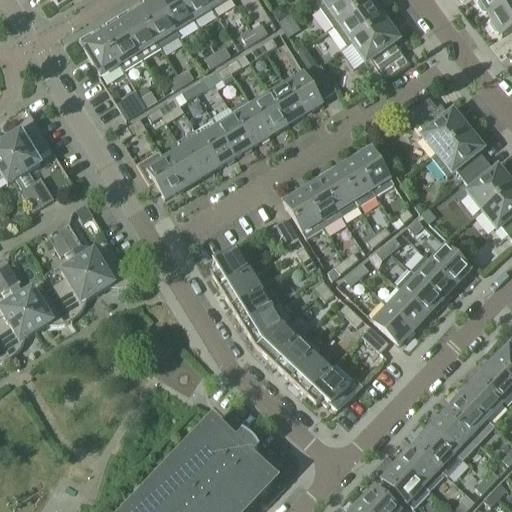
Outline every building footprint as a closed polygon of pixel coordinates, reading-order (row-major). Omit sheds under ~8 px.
[(50,0),(58,11),(69,3),(67,0),(50,0)] [(145,11),(137,16),(160,53),(179,42),(175,35),(153,0),(151,0),(141,6),(145,11)] [(153,0),(175,35),(193,24),(178,0),(153,0)] [(178,0),(193,24),(211,13),(203,0),(178,0)] [(203,0),(211,13),(230,1),(229,0),(203,0)] [(319,12),(333,32),(370,5),(371,6),(374,3),(372,0),(323,0),(327,6),(319,12)] [(511,0),(475,0),(488,20),(511,5),(511,0)] [(346,51),(351,47),(388,21),(381,12),(377,15),(371,6),(370,5),(333,32),(346,51)] [(511,33),(511,5),(488,20),(501,41),(511,33)] [(272,16),(277,24),(286,19),(283,13),(278,12),(272,16)] [(127,15),(116,22),(142,65),(160,53),(137,16),(130,20),(127,15)] [(287,43),(296,37),(286,20),(277,26),(287,43)] [(388,21),(351,47),(365,67),(369,64),(384,86),(409,69),(393,47),(397,44),(390,33),(394,31),(388,21)] [(108,34),(101,38),(119,69),(124,76),(142,65),(116,22),(105,29),(108,34)] [(261,29),(251,35),(257,45),(266,39),(261,29)] [(257,45),(251,35),(241,41),(247,51),(257,45)] [(119,69),(101,38),(93,43),(90,38),(78,45),(100,81),(119,69)] [(271,43),(261,49),(266,57),(276,51),(271,43)] [(266,57),(261,49),(251,55),(256,63),(266,57)] [(224,52),(214,58),(220,67),(230,61),(224,52)] [(220,67),(214,58),(204,64),(210,73),(220,67)] [(236,64),(226,71),(231,78),(241,72),(236,64)] [(320,69),(309,76),(325,102),(336,95),(320,69)] [(231,78),(226,71),(216,77),(221,85),(231,78)] [(187,74),(177,80),(183,90),(193,84),(187,74)] [(303,78),(285,89),(304,119),(321,108),(303,78)] [(183,90),(177,80),(167,86),(173,96),(183,90)] [(202,86),(191,92),(196,100),(206,93),(202,86)] [(285,89),(268,100),(286,130),(304,119),(285,89)] [(196,100),(191,92),(181,98),(186,106),(196,100)] [(146,113),(140,103),(136,96),(115,109),(125,125),(146,113)] [(150,97),(140,103),(146,113),(156,106),(150,97)] [(268,100),(250,110),(269,140),(286,130),(268,100)] [(420,141),(436,159),(471,131),(463,122),(459,125),(452,115),(447,119),(439,109),(435,112),(428,103),(403,118),(413,131),(416,128),(424,138),(420,141)] [(246,104),(229,114),(251,151),(269,140),(250,110),(246,104)] [(167,107),(157,113),(161,121),(172,115),(167,107)] [(210,123),(212,125),(234,162),(251,151),(229,114),(228,112),(210,123)] [(161,121),(157,113),(146,120),(151,127),(161,121)] [(14,140),(3,146),(23,179),(40,169),(35,162),(49,154),(53,161),(55,160),(29,118),(28,119),(29,120),(26,122),(24,124),(22,125),(21,128),(19,130),(18,132),(16,134),(15,137),(14,140)] [(212,125),(194,136),(217,172),(234,162),(212,125)] [(454,175),(462,184),(485,165),(478,156),(482,153),(474,143),(478,140),(471,131),(436,159),(431,163),(446,182),(454,175)] [(131,140),(126,132),(116,138),(121,146),(131,140)] [(177,146),(181,153),(199,183),(217,172),(194,136),(177,146)] [(0,184),(3,182),(7,189),(15,184),(22,195),(30,190),(23,179),(3,146),(0,148),(0,184)] [(181,153),(164,164),(182,194),(199,183),(181,153)] [(371,153),(353,164),(375,201),(393,190),(371,153)] [(182,194),(164,164),(158,155),(135,169),(149,192),(154,189),(164,205),(182,194)] [(353,164),(336,175),(358,212),(375,201),(353,164)] [(466,197),(481,215),(511,190),(511,182),(509,178),(505,181),(497,171),(493,175),(485,165),(462,184),(470,194),(466,197)] [(336,175),(318,186),(341,222),(358,212),(336,175)] [(40,183),(30,190),(43,211),(53,204),(40,183)] [(318,186),(301,196),(323,233),(341,222),(318,186)] [(30,190),(22,195),(19,196),(32,217),(43,211),(30,190)] [(511,190),(481,215),(496,234),(500,231),(511,246),(511,190)] [(323,233),(301,196),(283,207),(305,244),(323,233)] [(419,219),(427,228),(435,222),(427,212),(419,219)] [(397,221),(402,228),(412,221),(407,214),(397,221)] [(11,226),(16,234),(24,229),(21,224),(17,223),(11,226)] [(275,229),(288,251),(298,244),(285,223),(275,229)] [(407,233),(413,240),(422,232),(416,225),(407,233)] [(67,228),(57,235),(70,256),(80,250),(67,228)] [(384,232),(375,239),(381,246),(390,239),(384,232)] [(70,256),(57,235),(47,241),(60,262),(70,256)] [(381,246),(375,239),(365,247),(371,254),(381,246)] [(394,243),(384,251),(391,258),(400,250),(394,243)] [(80,250),(70,256),(77,266),(97,299),(108,292),(111,292),(113,293),(116,293),(119,292),(122,292),(126,291),(129,289),(132,288),(133,289),(134,289),(108,247),(107,248),(111,255),(97,263),(90,252),(80,250)] [(391,258),(384,251),(375,258),(381,266),(391,258)] [(444,251),(429,267),(455,290),(469,275),(444,251)] [(295,257),(301,268),(309,263),(303,253),(295,257)] [(211,281),(218,293),(248,275),(235,254),(210,269),(211,271),(216,278),(211,281)] [(352,257),(343,265),(349,272),(358,265),(352,257)] [(410,276),(415,281),(444,308),(452,300),(448,297),(455,290),(429,267),(424,261),(410,276)] [(309,263),(301,268),(308,278),(316,273),(309,263)] [(349,272),(343,265),(334,273),(339,280),(349,272)] [(0,269),(0,278),(9,293),(17,288),(19,287),(6,266),(0,269)] [(50,292),(72,327),(72,326),(71,325),(74,323),(76,322),(78,320),(79,318),(81,316),(83,313),(84,311),(85,308),(86,306),(97,299),(77,266),(60,276),(64,283),(50,292)] [(362,269),(353,277),(359,284),(368,276),(362,269)] [(218,293),(229,312),(260,293),(248,275),(218,293)] [(359,284),(353,277),(343,284),(349,291),(359,284)] [(0,298),(9,293),(0,278),(0,298)] [(415,281),(401,296),(426,320),(432,314),(436,317),(444,308),(415,281)] [(313,294),(319,301),(328,293),(322,286),(313,294)] [(9,293),(15,304),(35,337),(47,330),(49,330),(52,330),(55,330),(57,330),(60,330),(63,329),(65,328),(68,327),(70,326),(71,327),(72,327),(50,292),(36,301),(32,294),(23,299),(17,288),(9,293)] [(229,312),(241,330),(278,308),(266,289),(260,293),(229,312)] [(328,293),(319,301),(324,308),(334,300),(328,293)] [(401,296),(387,311),(412,335),(426,320),(401,296)] [(0,315),(3,321),(0,322),(0,347),(10,364),(11,364),(10,363),(12,361),(14,359),(16,357),(18,355),(20,353),(21,351),(22,348),(24,346),(24,343),(35,337),(15,304),(0,313),(0,315)] [(241,330),(254,352),(282,330),(288,325),(278,308),(241,330)] [(339,316),(347,324),(354,317),(345,309),(339,316)] [(412,335),(387,311),(373,327),(398,350),(412,335)] [(354,317),(347,324),(356,332),(362,326),(354,317)] [(254,352),(274,370),(298,345),(282,330),(254,352)] [(369,332),(361,341),(379,358),(387,349),(369,332)] [(274,370),(289,385),(313,360),(319,354),(303,339),(298,345),(274,370)] [(0,366),(1,367),(4,366),(7,365),(9,363),(10,365),(10,364),(0,347),(0,366)] [(499,353),(488,364),(511,386),(511,352),(511,353),(508,350),(502,356),(499,353)] [(289,385),(305,400),(329,375),(313,360),(289,385)] [(483,376),(476,384),(501,408),(511,395),(511,386),(488,364),(480,373),(483,376)] [(329,375),(305,400),(315,410),(322,403),(328,409),(325,412),(327,413),(329,410),(336,416),(359,392),(335,369),(329,375)] [(465,389),(457,397),(485,424),(501,408),(476,384),(468,392),(465,389)] [(452,409),(445,417),(477,448),(493,431),(485,424),(457,397),(449,406),(452,409)] [(434,422),(426,430),(454,457),(461,464),(477,448),(445,417),(437,425),(434,422)] [(236,511),(237,511),(238,511),(243,511),(257,498),(253,494),(269,478),(251,461),(258,453),(257,451),(256,448),(254,446),(252,444),(250,442),(248,440),(245,439),(243,437),(240,436),(233,444),(219,430),(209,441),(205,437),(183,460),(187,464),(173,479),(169,475),(153,492),(157,496),(142,511),(138,507),(133,511),(236,511)] [(421,442),(413,450),(438,474),(454,457),(426,430),(417,439),(421,442)] [(402,455),(394,464),(428,496),(444,479),(438,474),(413,450),(406,458),(402,455)] [(413,511),(428,496),(394,464),(386,472),(389,476),(381,484),(410,511),(413,511)] [(491,475),(482,484),(489,491),(497,482),(491,475)] [(489,491),(482,484),(474,493),(481,499),(489,491)] [(499,488),(491,497),(498,503),(506,495),(499,488)] [(362,497),(354,506),(360,511),(395,511),(374,492),(366,500),(362,497)] [(489,511),(498,503),(491,497),(483,506),(489,511)]
